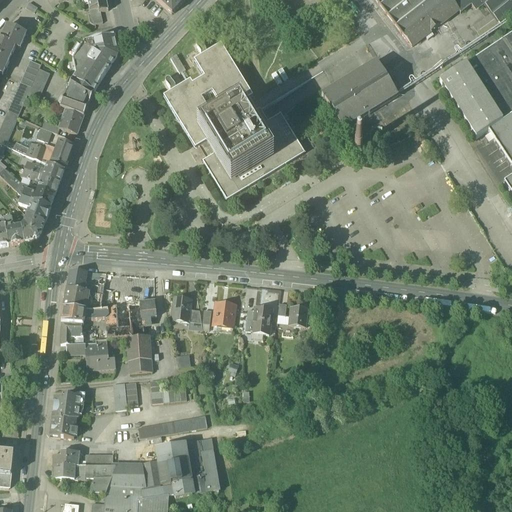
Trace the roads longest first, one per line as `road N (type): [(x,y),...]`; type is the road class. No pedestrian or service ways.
road 1 (residential): [(57,256),(511,307)]
road 2 (secondary): [(31,499),(57,256)]
road 3 (secondary): [(57,256),(99,120),(129,76)]
